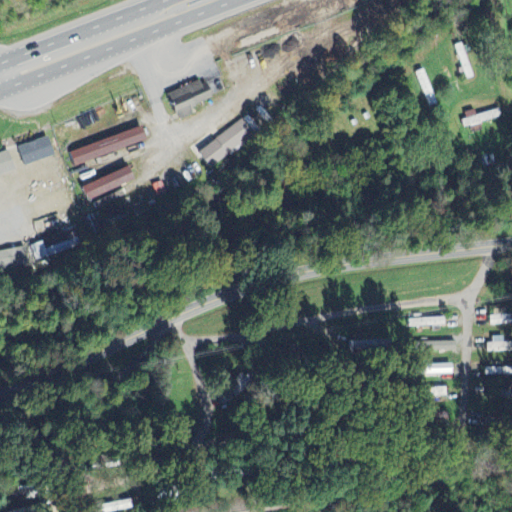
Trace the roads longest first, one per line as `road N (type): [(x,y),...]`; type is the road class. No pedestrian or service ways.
road 1 (tertiary): [(0,395),(137,330),(284,275),(511,241)]
road 2 (residential): [(174,315),(189,340),(205,339),(467,295),(492,244)]
road 3 (residential): [(430,0),(378,28),(215,153)]
road 4 (residential): [(189,340),(209,399),(209,422),(192,449),(68,493)]
road 5 (trunk): [(0,88),(226,0)]
road 6 (trunk): [(158,0),(0,60)]
road 7 (residential): [(467,295),(470,365),(461,429)]
